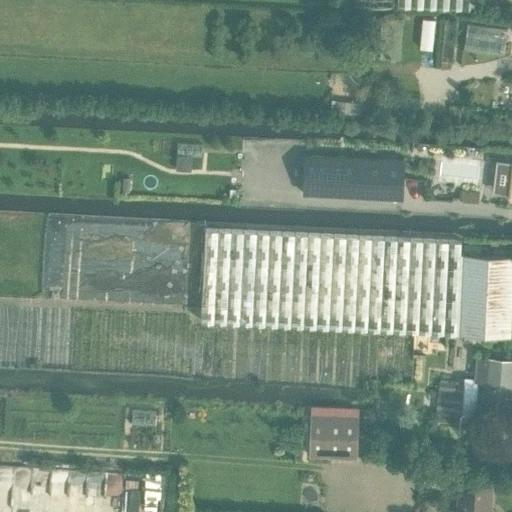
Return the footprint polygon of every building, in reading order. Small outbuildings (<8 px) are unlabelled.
[(399,0),(399,6),(475,9),(475,0),(399,0)] [(457,20),(445,19),(442,55),(454,56),(457,20)] [(384,23),(382,57),(400,58),(402,24),(384,23)] [(467,23),(463,48),(503,54),(507,29),(467,23)] [(418,100),(378,98),(377,111),(417,114),(418,100)] [(335,100),(334,113),(361,115),(362,101),(335,100)] [(176,154),(175,169),(191,170),(192,155),(176,154)] [(307,154),(305,193),(403,198),(406,160),(307,154)] [(510,336),(511,297),(511,256),(461,253),(462,242),(204,227),(199,319),(510,336)] [(511,360),(479,358),(477,376),(459,376),(458,382),(439,380),(435,412),(477,415),(477,412),(486,413),(487,398),(510,400),(511,378),(511,360)] [(309,456),(358,458),(360,416),(311,414),(309,456)] [(458,511),(489,511),(491,487),(460,485),(458,511)]
